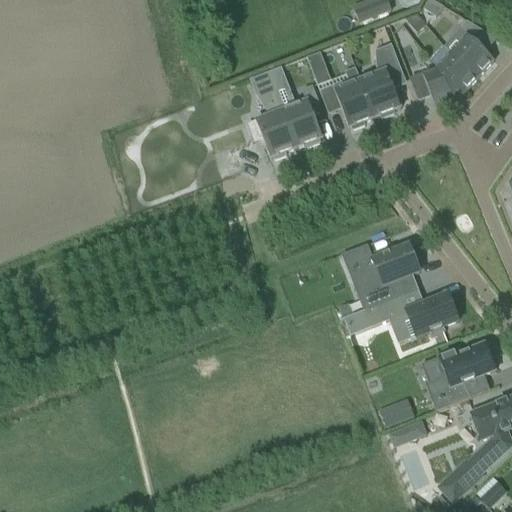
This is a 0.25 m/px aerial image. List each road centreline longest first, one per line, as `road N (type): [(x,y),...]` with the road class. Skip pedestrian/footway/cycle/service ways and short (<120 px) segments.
road 1 (residential): [(511,330),(379,163)]
road 2 (residential): [(253,210),(379,163)]
